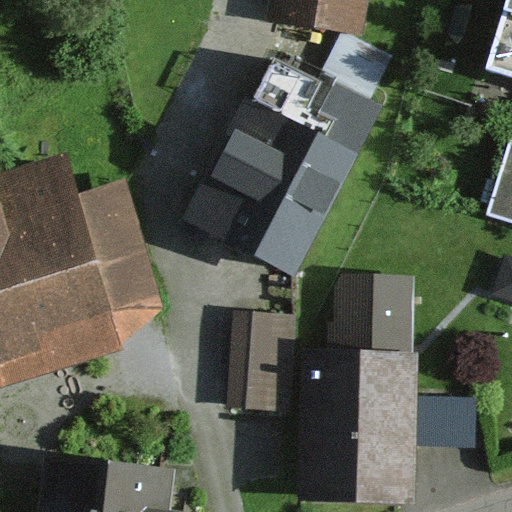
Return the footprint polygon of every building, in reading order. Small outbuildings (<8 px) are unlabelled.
[(359,0),(274,0),(272,15),(356,26),(359,0)] [(511,6),(489,81),(511,87),(511,6)] [(373,110),(274,58),(191,217),(290,268),(373,110)] [(511,148),(489,215),(511,222),(511,148)] [(0,388),(117,353),(163,316),(124,188),(76,202),(64,155),(0,174),(0,388)] [(511,262),(505,260),(492,300),(511,306),(511,262)] [(337,364),(311,364),(310,498),(410,499),(411,425),(412,286),(337,286),(337,364)] [(285,324),(236,322),(233,412),(282,413),(285,324)] [(169,511),(171,479),(43,471),(40,511),(169,511)]
